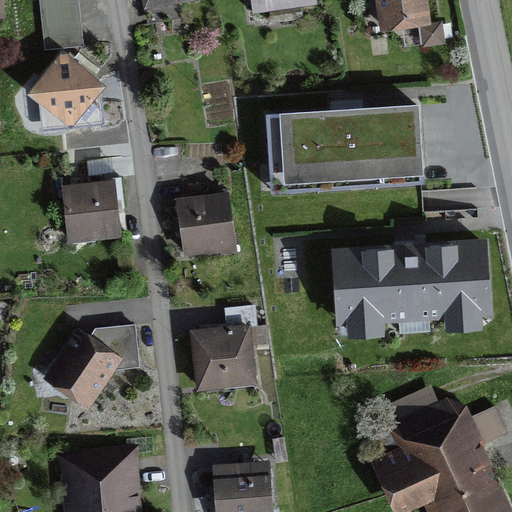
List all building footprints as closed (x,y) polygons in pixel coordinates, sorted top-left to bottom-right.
[(84,51),(78,0),(40,0),(46,55),(84,51)] [(201,1),(200,0),(146,0),(148,10),(201,1)] [(317,9),(315,0),(253,0),(256,17),(317,9)] [(427,0),(380,0),(386,37),(424,32),(427,53),(446,51),(443,29),(432,30),(427,0)] [(102,90),(66,58),(32,99),(42,107),(45,136),(106,128),(102,90)] [(419,109),(266,118),(270,178),(423,169),(419,109)] [(121,239),(114,185),(65,192),(72,246),(121,239)] [(230,195),(178,202),(186,261),(238,254),(230,195)] [(484,246),(330,254),(333,319),(487,311),(484,246)] [(89,414),(115,375),(140,374),(135,331),(95,336),(92,344),(77,334),(45,384),(89,414)] [(254,390),(247,332),(194,338),(201,396),(254,390)] [(401,455),(375,467),(395,511),(420,511),(428,508),(430,511),(511,511),(482,447),(505,437),(495,415),(473,425),(467,413),(453,419),(447,407),(391,433),(401,455)] [(139,511),(134,455),(61,462),(66,511),(139,511)] [(273,511),(270,468),(217,472),(219,511),(273,511)]
